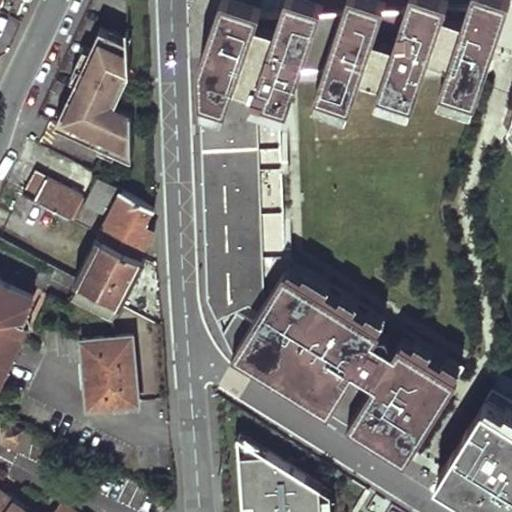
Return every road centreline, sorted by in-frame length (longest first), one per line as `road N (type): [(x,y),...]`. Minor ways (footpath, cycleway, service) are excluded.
road 1 (tertiary): [(171,0),(188,361)]
road 2 (residential): [(188,361),(232,380),(443,511)]
road 3 (tertiary): [(188,361),(199,511)]
road 4 (tertiary): [(0,124),(54,0)]
